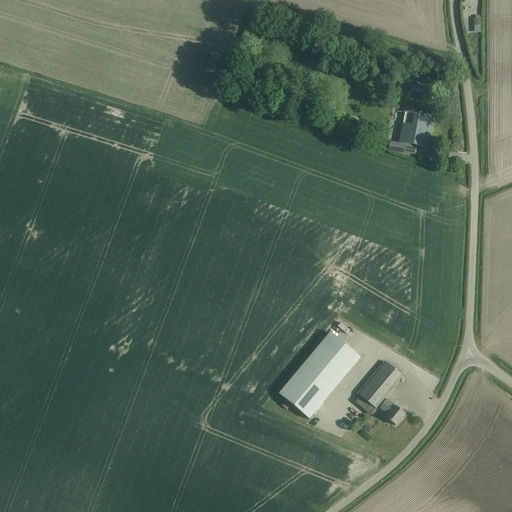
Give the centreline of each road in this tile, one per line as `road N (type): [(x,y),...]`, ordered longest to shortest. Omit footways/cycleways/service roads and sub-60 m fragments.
road 1 (unclassified): [(466,351),(474,142),(451,0)]
road 2 (unclassified): [(335,511),(432,424),(466,351)]
